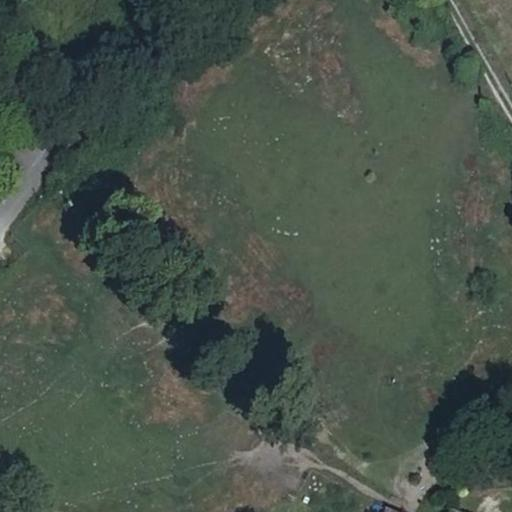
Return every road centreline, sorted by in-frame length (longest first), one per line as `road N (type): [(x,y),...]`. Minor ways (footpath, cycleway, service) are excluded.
road 1 (track): [(205,0),(81,145)]
road 2 (track): [(447,0),(511,109)]
road 3 (unclassified): [(81,145),(0,237)]
